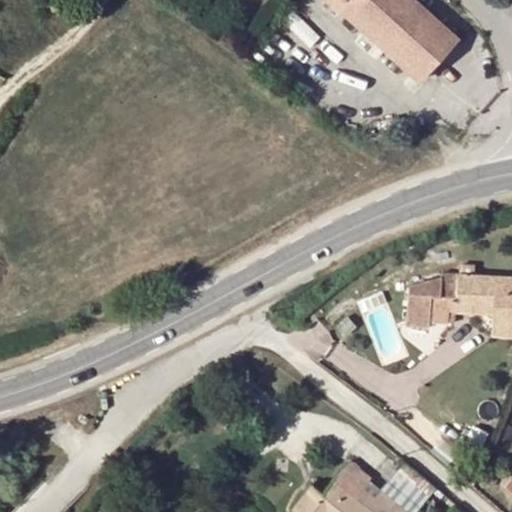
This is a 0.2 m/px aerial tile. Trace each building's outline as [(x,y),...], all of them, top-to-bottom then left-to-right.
[(330,0),(350,18),(418,80),(455,38),(413,0),(330,0)] [(491,302),(491,314),(489,335),(511,336),(511,277),(455,274),(454,298),(436,297),(437,279),(407,289),(404,326),(428,326),(428,322),(446,322),(447,311),(454,311),(470,313),(470,301),(491,302)] [(470,313),(491,314),(491,302),(470,301),(470,313)] [(354,326),(346,315),(334,325),(343,335),(354,326)] [(403,511),(415,511),(435,489),(402,461),(378,491),(403,511)] [(293,511),(403,511),(378,491),(345,463),(321,492),(311,485),(290,509),(293,511)]
